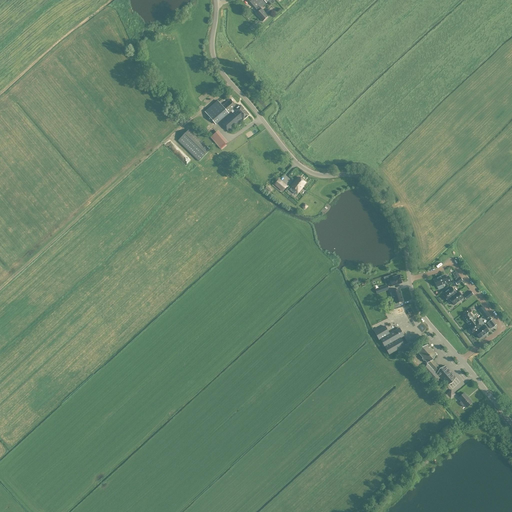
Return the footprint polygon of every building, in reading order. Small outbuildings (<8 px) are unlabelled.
[(248,0),(259,12),(256,14),(263,22),(268,16),(260,8),(268,0),(248,0)] [(175,93),(168,99),(173,104),(177,101),(177,100),(180,97),(175,93)] [(238,108),(230,99),(222,106),(218,101),(205,112),(216,124),(229,113),(232,110),(234,112),(221,123),(229,132),(241,121),(238,118),(240,116),(235,110),(238,108)] [(241,105),(238,108),(235,110),(240,116),(238,118),(241,121),(242,120),(242,121),(249,115),(241,105)] [(210,150),(189,129),(178,140),(199,161),(210,150)] [(221,149),(228,142),(218,131),(211,137),(221,149)] [(298,192),(303,186),(302,186),(305,183),(299,177),(296,181),(296,180),(291,186),(298,192)] [(282,190),(286,185),(279,179),(275,184),(282,190)] [(388,279),(390,286),(402,283),(399,275),(393,277),(392,275),(387,276),(388,278),(388,279)] [(447,282),(448,284),(451,282),(448,276),(445,277),(444,275),(434,280),(437,287),(447,282)] [(387,285),(376,289),(377,294),(389,290),(387,285)] [(447,300),(459,292),(458,292),(456,293),(452,287),(443,294),(447,300)] [(399,290),(392,292),(395,304),(403,301),(399,290)] [(463,298),(459,292),(447,300),(447,301),(449,299),(454,305),(463,298)] [(488,313),(482,306),(478,309),(483,316),(488,313)] [(413,311),(406,312),(408,319),(414,317),(413,311)] [(469,324),(475,319),(470,312),(463,317),(469,324)] [(475,319),(469,324),(470,326),(468,328),(472,333),(481,326),(477,321),(476,321),(475,319)] [(482,327),(481,326),(472,333),(473,334),(475,332),(480,338),(489,331),(484,325),(482,327)] [(399,328),(389,334),(385,326),(378,330),(377,328),(373,330),(379,340),(380,339),(389,354),(405,345),(400,338),(404,336),(399,328)] [(430,345),(429,346),(428,344),(422,348),(418,353),(423,358),(422,359),(423,361),(424,360),(427,363),(423,369),(434,382),(440,378),(447,385),(452,383),(456,377),(455,377),(445,366),(440,368),(433,360),(436,354),(431,348),(432,347),(430,345)] [(451,390),(447,394),(451,398),(455,394),(451,390)] [(462,407),(464,405),(467,408),(473,402),(464,393),(458,398),(461,401),(459,403),(462,407)]
